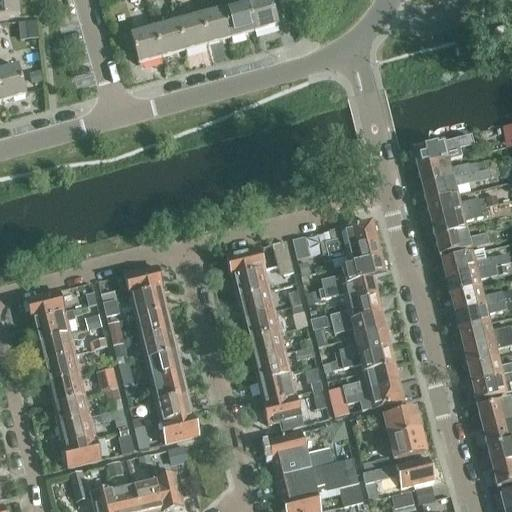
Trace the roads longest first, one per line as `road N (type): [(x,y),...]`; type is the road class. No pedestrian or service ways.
road 1 (residential): [(475,511),(438,403),(391,199)]
road 2 (residential): [(116,114),(305,64),(358,40)]
road 3 (residential): [(247,497),(185,255)]
road 4 (residential): [(185,255),(391,199)]
road 5 (residential): [(49,511),(0,326)]
road 6 (residential): [(0,303),(185,255)]
road 7 (residential): [(391,199),(358,40)]
road 8 (residential): [(0,148),(116,114)]
